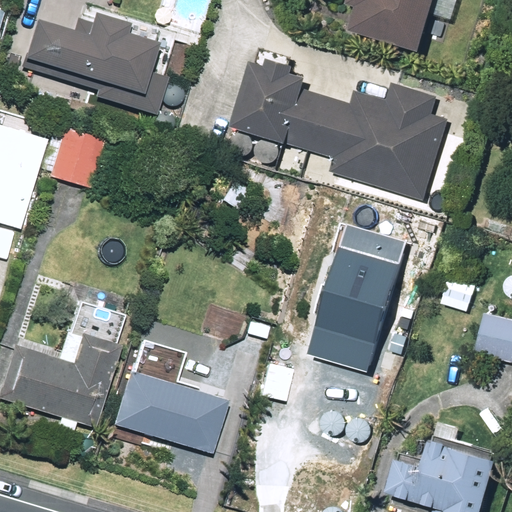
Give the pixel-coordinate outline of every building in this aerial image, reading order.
[(426,61),(442,0),(357,0),(353,17),(361,19),(355,42),(426,61)] [(32,25),(20,61),(95,85),(91,98),(152,118),(163,81),(144,75),(151,47),(120,38),(123,28),(88,18),(83,39),(32,25)] [(423,199),(451,122),(433,117),(437,100),(394,90),(390,106),(358,98),(355,110),(307,98),(309,90),(294,86),(296,78),(273,72),(270,80),(255,77),(239,140),(290,154),(291,150),(336,162),(332,176),(423,199)] [(90,194),(104,147),(56,132),(43,173),(54,176),(52,182),(90,194)] [(0,228),(19,234),(36,179),(14,172),(24,142),(0,134),(0,228)] [(235,189),(223,207),(236,215),(248,197),(235,189)] [(216,213),(208,224),(218,231),(225,220),(216,213)] [(351,221),(312,347),(367,364),(406,238),(351,221)] [(251,318),(212,304),(201,336),(240,350),(251,318)] [(511,328),(489,323),(481,362),(511,369),(511,328)] [(0,403),(0,405),(95,435),(119,356),(83,345),(75,373),(15,354),(0,403)] [(375,458),(390,376),(349,368),(334,444),(303,439),(292,502),(346,511),(354,511),(364,456),(375,458)] [(117,433),(212,462),(227,413),(180,398),(183,390),(135,371),(117,433)] [(315,434),(321,400),(294,395),(288,429),(315,434)] [(490,511),(501,475),(499,474),(500,468),(458,456),(464,435),(446,430),(433,476),(407,468),(405,476),(402,475),(392,506),(411,511),(490,511)]
